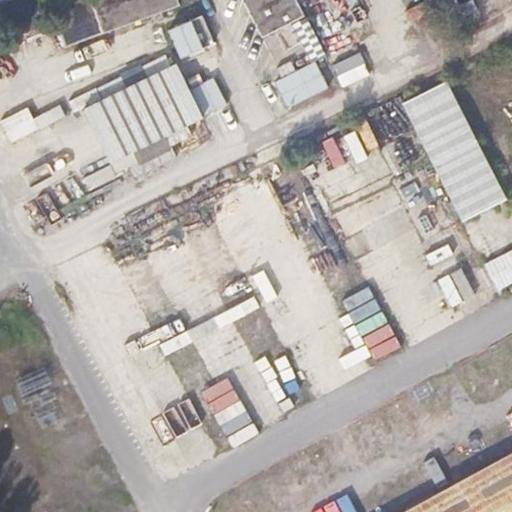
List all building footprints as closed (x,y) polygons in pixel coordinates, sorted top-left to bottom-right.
[(67,47),(180,6),(178,0),(62,0),(51,4),(67,47)] [(325,57),(296,0),(244,0),(263,38),(293,24),(313,62),(325,57)] [(340,0),(305,0),(341,80),(370,67),(340,0)] [(171,31),(180,55),(211,42),(201,19),(171,31)] [(511,58),(495,67),(511,103),(511,58)] [(316,64),(275,81),(287,110),(328,92),(316,64)] [(180,70),(86,108),(110,168),(204,130),(180,70)] [(404,105),(459,227),(505,207),(451,85),(404,105)] [(333,150),(293,163),(301,188),(341,175),(333,150)] [(511,253),(486,266),(498,291),(511,284),(511,253)] [(511,511),(511,455),(482,472),(407,511),(511,511)]
